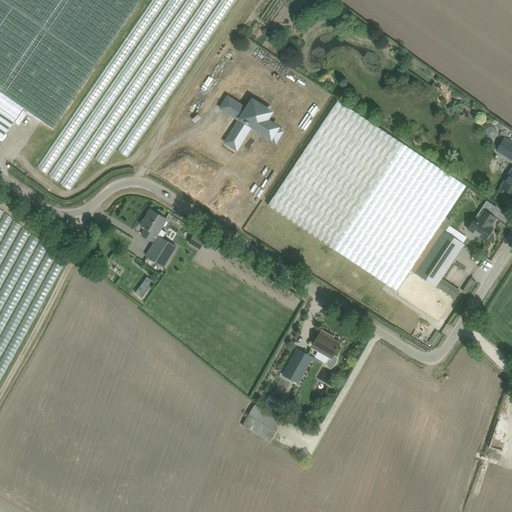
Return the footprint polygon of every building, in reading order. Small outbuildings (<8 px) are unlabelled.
[(140,1),(138,0),(0,0),(0,140),(0,141),(23,108),(52,129),(140,1)] [(511,118),(511,92),(376,0),(374,0),(372,4),(413,32),(411,35),(488,87),(484,94),(479,91),(477,95),(511,118)] [(303,79),(296,89),(304,94),(311,84),(303,79)] [(228,97),(222,106),(233,112),(233,113),(235,111),(243,117),(236,128),(235,127),(231,134),(230,137),(238,142),(239,140),(242,141),(241,143),(252,126),(260,131),(263,127),(274,134),(279,126),(268,119),(269,118),(272,115),(271,114),(271,113),(252,101),(251,103),(250,102),(246,109),(228,97)] [(464,244),(445,232),(452,222),(445,217),(466,186),(458,181),(337,101),(273,197),(268,205),(396,291),(410,270),(436,287),(436,286),(455,299),(461,290),(442,278),(464,244)] [(511,143),(504,138),(496,151),(507,158),(511,160),(511,143)] [(511,167),(500,187),(511,194),(511,167)] [(266,171),(254,197),(261,200),(273,175),(266,171)] [(151,209),(141,225),(145,228),(141,236),(151,242),(151,241),(154,242),(146,255),(151,259),(162,267),(173,252),(177,246),(158,235),(158,234),(157,234),(166,219),(151,209)] [(493,228),(490,226),(496,218),(483,210),(478,218),(475,217),(467,229),(485,241),(493,228)] [(191,239),(189,242),(200,249),(202,246),(206,239),(195,232),(191,239)] [(146,279),(141,285),(147,290),(153,283),(146,279)] [(465,292),(470,296),(480,284),(475,280),(465,292)] [(400,325),(408,330),(418,316),(410,311),(400,325)] [(418,320),(409,332),(418,338),(427,326),(418,320)] [(333,355),(332,355),(339,344),(328,337),(329,334),(321,328),(311,345),(330,356),(326,362),(326,366),(330,369),(331,368),(333,366),(335,365),(336,363),(337,361),(337,359),(337,356),(333,355)] [(296,348),(282,373),(298,383),(312,357),(296,348)] [(269,405),(282,409),(285,402),(272,398),(269,405)] [(269,441),(281,419),(254,403),(242,425),(269,441)] [(293,414),(299,417),(302,411),(296,408),(293,414)]
